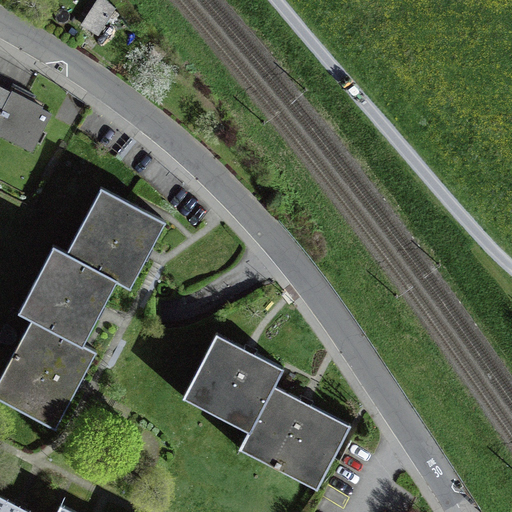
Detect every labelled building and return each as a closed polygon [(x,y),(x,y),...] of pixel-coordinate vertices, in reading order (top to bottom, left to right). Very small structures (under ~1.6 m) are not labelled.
[(81,28),(99,42),(119,15),(100,1),(81,28)] [(0,110),(9,94),(0,89),(0,110)] [(9,94),(0,110),(0,143),(31,160),(53,117),(9,94)] [(161,217),(108,190),(74,258),(56,249),(23,316),(30,319),(0,379),(0,400),(54,428),(79,377),(93,350),(66,337),(87,294),(99,270),(127,285),(160,219),(161,217)] [(186,391),(254,425),(245,443),(321,481),(348,427),(313,410),(273,390),(282,372),(258,360),(213,338),(186,391)] [(26,511),(12,505),(0,498),(0,511),(68,511),(60,508),(57,511),(26,511)]
